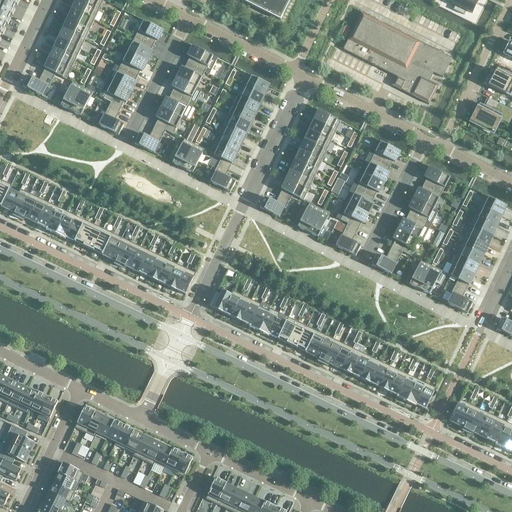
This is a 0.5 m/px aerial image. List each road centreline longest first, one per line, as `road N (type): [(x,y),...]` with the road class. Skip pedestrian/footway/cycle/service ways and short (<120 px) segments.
road 1 (secondary): [(511,493),(181,335)]
road 2 (residential): [(511,471),(189,317)]
road 3 (secondary): [(169,359),(486,511)]
road 4 (residential): [(303,78),(189,317)]
road 5 (residential): [(189,317),(0,226)]
road 6 (secondary): [(181,335),(0,249)]
road 7 (secondary): [(0,279),(169,359)]
road 8 (residential): [(511,0),(441,146)]
road 9 (residential): [(424,141),(362,264)]
road 10 (residential): [(187,20),(125,142)]
road 11 (residential): [(303,78),(424,141)]
road 12 (residential): [(79,389),(21,511)]
